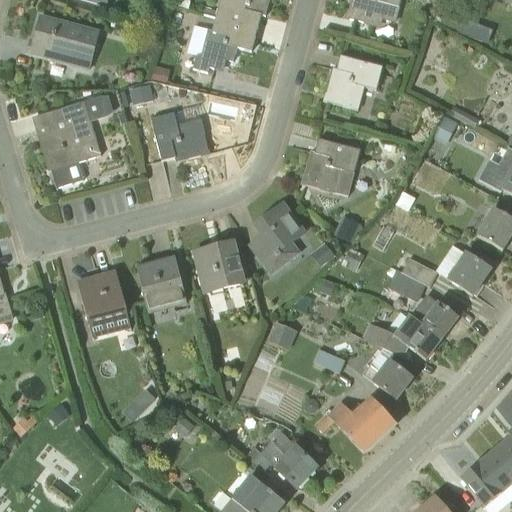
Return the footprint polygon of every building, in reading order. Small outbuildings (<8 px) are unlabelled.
[(261,17),(265,18),(270,0),(220,0),(215,19),(257,31),(261,17)] [(350,0),(348,11),(351,12),(349,21),(374,27),(376,18),(395,23),(400,0),(350,0)] [(88,71),(98,33),(40,17),(33,45),(30,45),(27,55),(54,62),(56,58),(68,61),(67,66),(88,71)] [(257,31),(215,19),(212,32),(208,31),(201,54),(196,56),(192,69),(207,73),(209,68),(214,69),(215,66),(223,68),(225,60),(233,62),(237,50),(251,54),(257,31)] [(336,71),(332,70),(325,95),(329,95),(326,104),(351,110),(353,101),(359,103),(363,88),(376,92),(382,68),(340,57),(336,71)] [(152,90),(129,92),(131,108),(154,106),(152,90)] [(101,157),(90,122),(107,117),(101,98),(61,110),(68,133),(60,135),(59,131),(40,137),(57,190),(74,185),(68,167),(101,157)] [(474,130),(478,121),(453,107),(449,116),(474,130)] [(208,152),(202,128),(193,130),(191,124),(177,128),(174,115),(150,120),(161,163),(175,159),(176,163),(200,158),(199,154),(208,152)] [(436,141),(448,147),(459,125),(447,119),(436,141)] [(314,154),(310,152),(304,177),(307,178),(305,187),(349,198),(361,151),(318,140),(314,154)] [(442,190),(450,172),(426,162),(419,180),(442,190)] [(511,170),(501,191),(511,196),(511,170)] [(255,254),(271,275),(299,254),(293,245),(305,237),(282,207),(254,228),(267,245),(255,254)] [(511,220),(492,209),(476,237),(502,252),(511,233),(511,220)] [(352,244),(362,225),(344,217),(335,235),(352,244)] [(194,255),(205,297),(244,287),(233,245),(194,255)] [(472,298),(489,272),(465,256),(448,282),(472,298)] [(408,261),(401,275),(424,287),(429,290),(436,275),(408,261)] [(136,270),(147,311),(172,304),(173,309),(187,306),(177,268),(165,271),(163,263),(136,270)] [(424,287),(401,275),(396,272),(388,289),(416,304),(424,287)] [(82,302),(88,327),(92,340),(131,331),(127,317),(116,274),(87,282),(92,300),(82,302)] [(0,325),(14,321),(7,303),(4,304),(1,297),(5,296),(0,281),(0,325)] [(442,340),(458,320),(437,304),(436,306),(426,299),(412,317),(442,340)] [(442,340),(412,317),(396,338),(368,325),(361,340),(403,361),(408,350),(425,362),(442,340)] [(276,324),(267,342),(289,352),(297,335),(276,324)] [(339,375),(344,363),(319,352),(313,364),(339,375)] [(412,380),(389,362),(380,374),(370,366),(362,376),(395,402),(412,380)] [(124,417),(133,426),(157,405),(148,395),(124,417)] [(322,436),(335,424),(363,455),(395,426),(370,399),(352,416),(340,404),(314,428),(322,436)] [(317,470),(294,447),(295,447),(281,435),(260,455),(254,451),(247,458),(264,474),(272,466),(296,491),(317,470)] [(511,439),(511,438),(510,439),(494,452),(511,473),(511,439)] [(478,466),(502,495),(511,486),(511,473),(494,452),(478,466)] [(484,510),(502,495),(478,466),(460,480),(484,510)] [(278,511),(284,506),(260,487),(250,479),(223,511),(278,511)] [(446,511),(435,498),(418,511),(446,511)]
